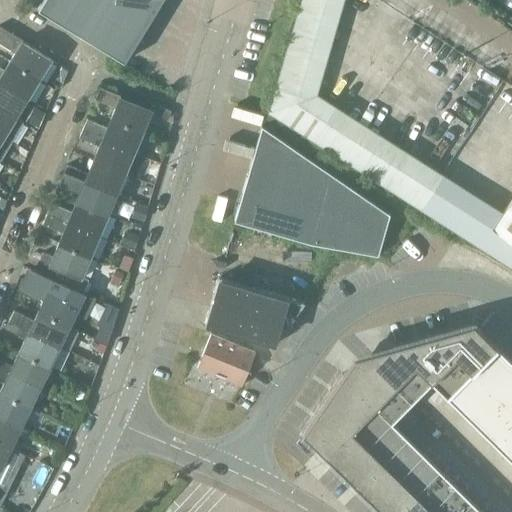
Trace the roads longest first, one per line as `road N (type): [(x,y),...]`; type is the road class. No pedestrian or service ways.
road 1 (unclassified): [(111,420),(147,322),(236,0)]
road 2 (residential): [(238,473),(295,374),(336,322),(363,303),(416,284),(450,282),(511,302)]
road 3 (residential): [(0,264),(81,75),(76,57),(0,9)]
road 4 (unclassified): [(238,473),(111,420)]
